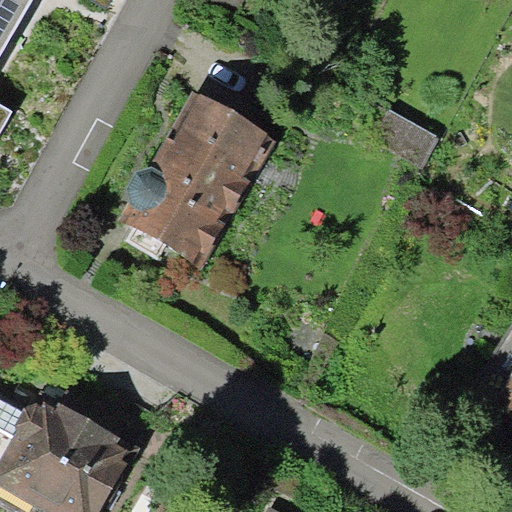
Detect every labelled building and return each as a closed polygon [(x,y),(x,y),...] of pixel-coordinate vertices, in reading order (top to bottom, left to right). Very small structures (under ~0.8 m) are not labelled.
[(0,0),(0,132),(12,112),(0,105),(0,57),(33,0),(0,0)] [(126,185),(128,202),(118,222),(202,265),(278,137),(193,90),(150,165),(136,169),(126,185)] [(440,137),(388,107),(371,136),(423,166),(440,137)] [(511,375),(511,374),(511,326),(489,360),(511,375)] [(511,374),(511,375),(492,407),(511,419),(511,374)] [(16,424),(22,412),(0,399),(0,395),(2,393),(0,391),(0,428),(14,437),(18,430),(16,424)] [(121,437),(59,401),(55,407),(45,400),(42,406),(36,402),(24,407),(22,412),(16,424),(18,430),(14,437),(0,459),(0,485),(41,510),(44,511),(102,511),(100,511),(128,462),(122,459),(127,450),(117,444),(121,437)] [(40,511),(41,510),(0,485),(0,501),(1,502),(0,502),(0,504),(12,511),(17,511),(18,511),(19,511),(40,511)]
